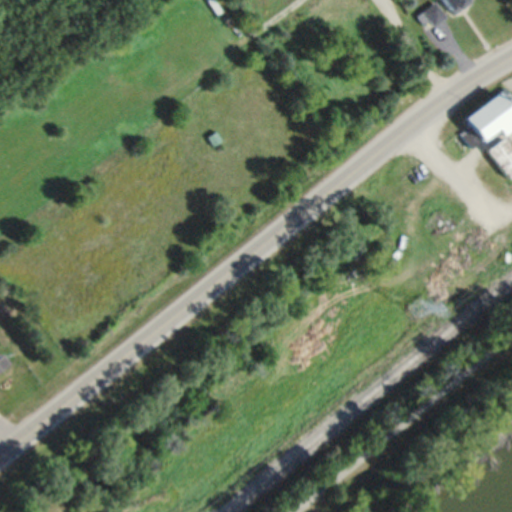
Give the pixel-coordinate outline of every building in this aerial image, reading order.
[(439,0),(450,15),(469,1),(468,0),(439,0)] [(426,30),(443,17),(432,2),(415,16),(426,30)] [(496,133),(511,123),(511,95),(507,99),(501,90),(458,117),(465,128),(456,133),(465,148),(495,130),(496,133)] [(485,151),(506,179),(511,174),(511,152),(502,139),(485,151)] [(0,370),(9,365),(3,354),(0,356),(0,370)]
